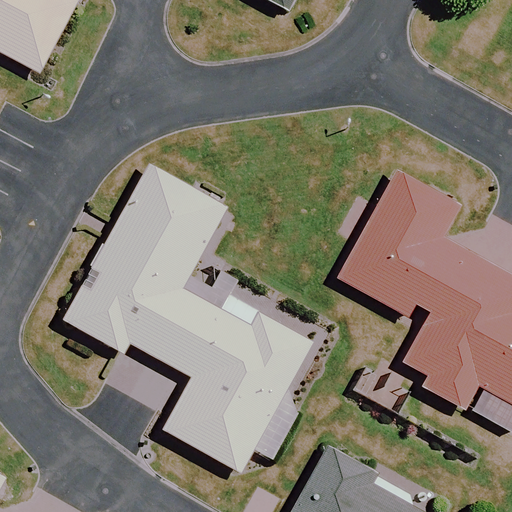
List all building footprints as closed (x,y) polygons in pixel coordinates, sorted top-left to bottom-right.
[(0,0),(0,57),(31,74),(70,4),(61,0),(0,0)] [(258,0),(286,15),(293,0),(258,0)] [(480,0),(443,0),(469,17),(480,0)] [(219,213),(149,175),(65,329),(125,362),(132,349),(193,382),(163,437),(236,477),(306,350),(253,322),(245,337),(173,298),(219,213)] [(458,215),(395,181),(339,284),(421,329),(395,376),(458,411),(470,389),(511,411),(511,285),(441,247),(458,215)] [(444,511),(327,448),(291,511),(444,511)]
